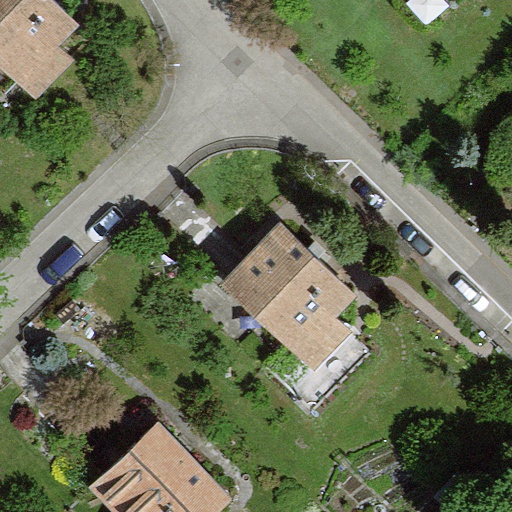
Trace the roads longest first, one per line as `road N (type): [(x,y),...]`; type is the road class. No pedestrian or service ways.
road 1 (residential): [(0,308),(265,56)]
road 2 (residential): [(265,56),(511,300)]
